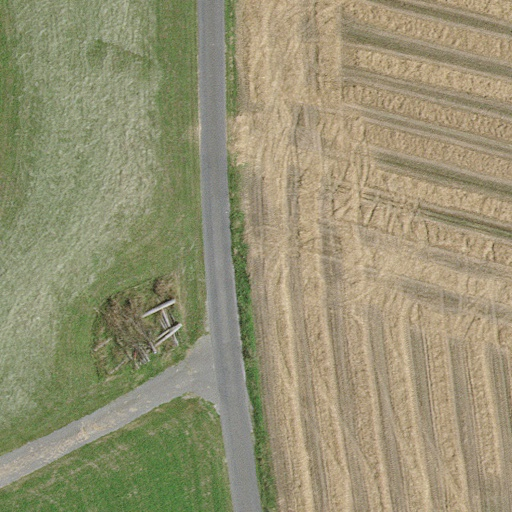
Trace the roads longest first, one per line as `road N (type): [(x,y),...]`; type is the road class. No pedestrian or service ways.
road 1 (unclassified): [(249,511),(228,345),(212,0)]
road 2 (track): [(228,345),(0,471)]
